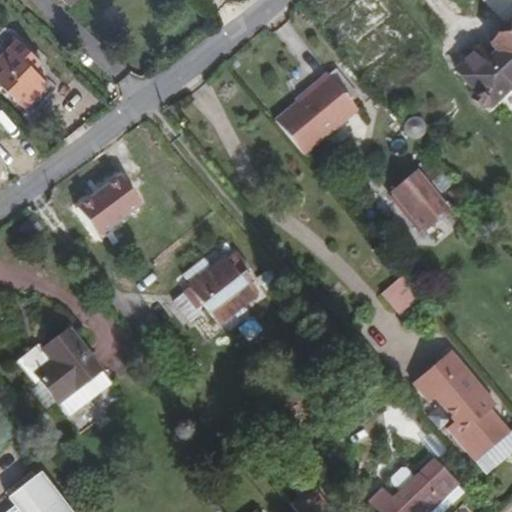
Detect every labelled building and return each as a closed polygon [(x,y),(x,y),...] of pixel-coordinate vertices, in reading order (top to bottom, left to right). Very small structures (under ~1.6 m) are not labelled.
[(511,0),(477,0),(500,22),(511,10),(511,0)] [(511,21),(487,45),(495,53),(488,59),(477,48),(454,71),(472,90),(469,93),(468,99),(475,106),(481,105),(484,102),(487,105),(504,89),(511,96),(511,21)] [(39,78),(25,65),(32,57),(6,32),(0,38),(0,86),(16,102),(39,78)] [(300,152),(356,107),(326,70),(312,81),(316,87),(298,102),(296,99),(272,118),(300,152)] [(298,102),(316,87),(312,81),(293,96),(296,99),(298,102)] [(95,207),(139,176),(127,159),(83,190),(95,207)] [(450,211),(414,173),(386,199),(422,237),(450,211)] [(250,294),(236,276),(245,268),(231,251),(179,294),(191,310),(198,304),(215,324),(250,294)] [(402,277),(382,294),(400,316),(420,300),(402,277)] [(56,406),(99,373),(68,332),(42,351),(51,363),(34,377),(56,406)] [(457,359),(440,339),(429,349),(446,369),(457,359)] [(479,384),(457,359),(446,369),(429,349),(402,371),(420,392),(425,387),(446,411),(438,419),(443,425),(475,398),(495,426),(501,421),(481,398),(482,397),(474,388),(479,384)] [(225,384),(206,401),(236,434),(255,418),(225,384)] [(486,393),(479,384),(474,388),(482,397),(486,393)] [(495,426),(475,398),(443,425),(456,440),(464,433),(474,445),(495,426)] [(474,445),(466,452),(475,462),(511,430),(511,429),(503,420),(501,421),(495,426),(474,445)] [(474,445),(464,433),(456,440),(466,452),(474,445)] [(438,511),(462,489),(432,458),(415,475),(437,497),(421,511),(438,511)] [(69,511),(37,471),(6,496),(14,506),(6,511),(69,511)] [(421,511),(437,497),(415,475),(392,497),(389,500),(379,490),(369,500),(379,510),(376,511),(421,511)] [(329,511),(309,486),(286,504),(292,511),(329,511)] [(392,497),(382,487),(379,490),(389,500),(392,497)]
